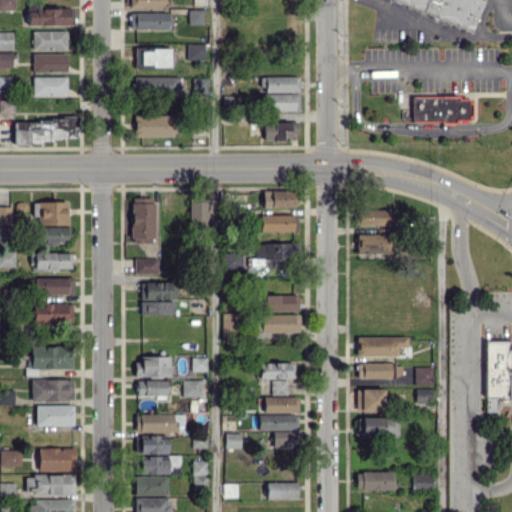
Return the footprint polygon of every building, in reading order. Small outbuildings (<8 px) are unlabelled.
[(0,0),(0,9),(13,10),(13,0),(0,0)] [(480,0),(470,25),(410,0),(480,0)] [(68,9),(26,8),(26,24),(68,25),(68,9)] [(201,9),(187,9),(187,23),(202,23),(201,9)] [(128,12),(128,28),(166,28),(166,12),(128,12)] [(31,49),(65,49),(65,30),(31,30),(31,49)] [(0,48),(11,48),(10,31),(0,31),(0,48)] [(185,59),(202,59),(203,43),(185,43),(185,59)] [(133,67),(168,67),(168,47),(133,47),(133,67)] [(10,51),(0,51),(0,66),(11,66),(10,51)] [(31,53),(31,72),(65,71),(65,52),(31,53)] [(10,76),(0,75),(0,86),(10,87),(10,76)] [(258,76),(258,91),(297,90),(297,75),(258,76)] [(65,76),(31,76),(30,95),(65,95),(65,76)] [(177,93),(177,76),(132,77),(133,94),(177,93)] [(207,77),(191,77),(191,93),(207,93),(207,77)] [(265,110),(298,110),(298,93),(265,93),(265,110)] [(409,97),(410,120),(428,120),(467,119),(467,96),(409,97)] [(0,113),(13,114),(13,100),(0,99),(0,113)] [(173,135),(172,114),(133,115),(133,136),(173,135)] [(12,140),(76,140),(76,119),(12,119),(12,140)] [(262,140),(296,139),(296,121),(262,121),(262,140)] [(291,206),(291,190),(261,190),(261,207),(291,206)] [(206,196),(188,197),(189,225),(207,224),(206,196)] [(153,197),(131,197),(129,237),(137,238),(137,242),(152,242),(153,197)] [(66,224),(66,201),(36,200),(36,224),(66,224)] [(10,206),(0,206),(0,224),(10,224),(10,206)] [(388,209),(354,209),(354,225),(388,224),(388,209)] [(292,230),(291,214),(258,214),(258,231),(292,230)] [(0,242),(8,242),(8,226),(0,226),(0,242)] [(65,226),(37,227),(37,244),(66,243),(65,226)] [(356,233),(355,252),(390,253),(390,234),(356,233)] [(291,243),(253,242),(252,266),(271,266),(271,261),(291,262),(291,243)] [(0,259),(0,265),(13,266),(13,251),(0,251),(0,259)] [(70,269),(70,252),(29,251),(29,269),(70,269)] [(225,269),(241,268),(241,254),(225,254),(225,269)] [(133,273),(156,273),(157,258),(133,257),(133,273)] [(32,293),(72,295),(72,278),(32,276),(32,293)] [(139,299),(151,299),(174,299),(174,282),(139,282),(139,299)] [(297,294),(259,295),(260,311),(297,310),(297,294)] [(139,313),(172,314),(172,301),(139,301),(139,313)] [(31,302),(31,322),(71,323),(72,303),(31,302)] [(239,332),(238,312),(220,313),(221,333),(239,332)] [(298,331),(298,314),(256,314),(257,332),(298,331)] [(355,336),(355,356),(396,355),(396,348),(405,348),(405,336),(355,336)] [(483,336),(507,337),(506,395),(499,395),(498,409),(482,409),(483,336)] [(70,345),(29,346),(29,368),(70,367),(70,345)] [(169,356),(135,355),(135,376),(169,376),(169,356)] [(205,370),(205,357),(190,357),(190,371),(205,370)] [(292,362),(257,362),(257,378),(292,377),(292,362)] [(389,377),(389,362),(356,362),(356,377),(389,377)] [(430,366),(412,366),(412,383),(431,383),(430,366)] [(72,400),(71,378),(29,379),(29,401),(72,400)] [(164,379),(135,380),(135,395),(155,395),(155,398),(165,398),(164,379)] [(199,379),(181,379),(180,396),(199,396),(199,379)] [(286,379),(269,379),(269,393),(285,393),(286,379)] [(431,402),(430,387),(413,388),(413,402),(431,402)] [(0,403),(13,404),(13,388),(0,388),(0,403)] [(383,388),(354,389),(354,411),(383,410),(383,388)] [(262,411),(297,411),(297,396),(262,396),(262,411)] [(71,405),(34,405),(34,425),(71,424),(71,405)] [(182,413),(134,413),(134,431),(183,430),(182,413)] [(256,414),(257,430),(296,429),(296,414),(256,414)] [(355,418),(356,436),(397,435),(397,416),(355,418)] [(296,446),(295,431),(271,432),(271,447),(296,446)] [(239,448),(239,433),(224,432),(223,447),(239,448)] [(166,453),(166,436),(138,435),(138,452),(166,453)] [(190,447),(205,447),(205,435),(190,435),(190,447)] [(73,447),(37,446),(37,469),(73,469),(73,447)] [(19,449),(0,448),(0,464),(19,465),(19,449)] [(138,473),(178,473),(178,456),(138,455),(138,473)] [(206,491),(206,460),(190,460),(191,491),(206,491)] [(392,470),(354,471),(354,490),(392,489),(392,470)] [(431,473),(410,473),(410,488),(431,488),(431,473)] [(24,494),(73,494),(73,474),(23,474),(24,494)] [(165,495),(165,476),(133,475),(133,494),(165,495)] [(265,497),(295,497),(295,481),(264,482),(265,497)] [(14,482),(0,482),(0,494),(0,503),(15,502),(14,482)] [(133,497),(133,511),(167,511),(168,497),(133,497)] [(72,511),(73,499),(33,498),(32,511),(72,511)]
